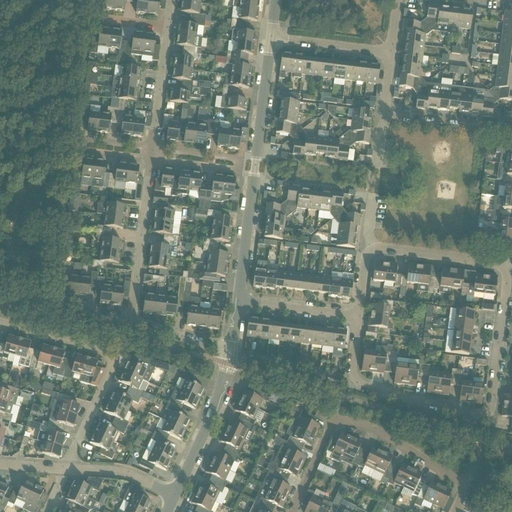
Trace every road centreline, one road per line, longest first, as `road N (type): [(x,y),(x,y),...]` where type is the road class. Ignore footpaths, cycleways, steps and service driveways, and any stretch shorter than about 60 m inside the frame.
road 1 (residential): [(358,318),(354,381),(485,412),(501,268)]
road 2 (residential): [(237,301),(269,38)]
road 3 (residential): [(292,511),(339,417),(456,476),(463,492)]
road 4 (residential): [(0,323),(109,356),(110,370),(61,468)]
road 5 (residential): [(151,160),(235,171),(237,158),(152,148)]
road 6 (residential): [(130,324),(151,160)]
road 7 (residential): [(172,496),(209,418),(228,352)]
road 8 (residential): [(152,148),(81,145),(151,160)]
road 9 (residential): [(373,249),(367,231),(387,114)]
road 10 (residential): [(501,268),(373,249)]
road 11 (residential): [(511,132),(387,114)]
road 12 (residential): [(358,318),(237,301)]
road 13 (residential): [(152,148),(167,27)]
road 14 (residential): [(389,53),(269,38)]
